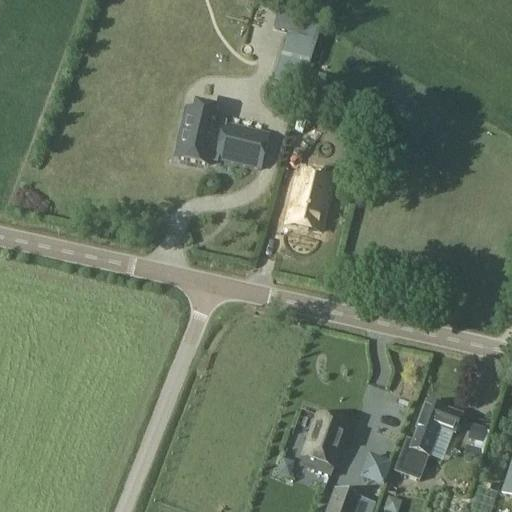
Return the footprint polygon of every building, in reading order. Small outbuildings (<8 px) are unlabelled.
[(293,34),(317,41),(322,24),(314,22),(298,17),(293,34)] [(205,74),(222,77),(230,38),(212,34),(205,74)] [(329,100),(306,94),(302,93),(298,111),(325,117),(329,100)] [(185,109),(173,161),(176,162),(210,170),(211,163),(212,160),(260,172),(268,136),(220,125),(222,118),(215,116),(217,109),(211,107),(195,103),(193,111),(185,109)] [(347,150),(342,169),(360,174),(365,154),(347,150)] [(333,181),(299,173),(286,229),(321,237),(333,181)] [(244,225),(265,226),(267,184),(246,183),(244,225)] [(417,432),(412,444),(406,442),(394,475),(419,484),(436,439),(435,438),(438,431),(454,436),(460,419),(426,406),(416,431),(417,432)] [(329,481),(348,430),(318,419),(303,461),(318,466),(314,476),(329,481)] [(475,429),(472,442),(481,445),(485,431),(475,429)] [(475,466),(479,452),(468,449),(464,463),(475,466)] [(511,460),(500,497),(511,501),(511,460)] [(357,511),(361,502),(362,500),(335,491),(327,511),(357,511)] [(383,511),(396,511),(399,505),(388,501),(383,511)] [(361,502),(357,511),(372,511),(375,506),(361,502)]
